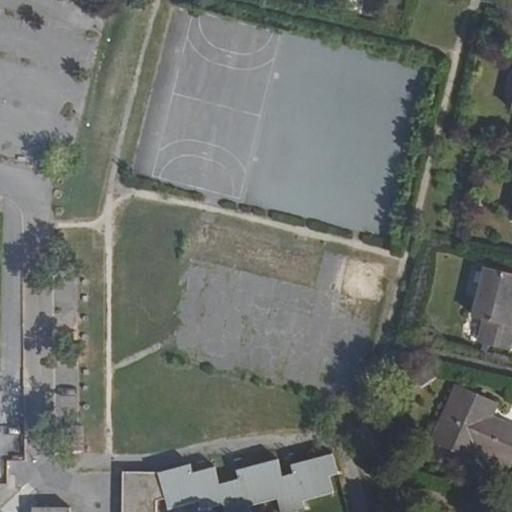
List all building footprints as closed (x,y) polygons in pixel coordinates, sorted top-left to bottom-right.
[(511,323),(508,323),(511,307),(511,272),(486,266),(474,315),(484,318),(478,340),(507,348),(511,330),(511,323)] [(488,422),(491,417),(497,402),(458,385),(433,439),(472,457),(477,447),(511,463),(511,462),(511,426),(498,420),(496,425),(488,422)] [(498,420),(491,417),(488,422),(496,425),(498,420)] [(67,426),(66,447),(79,448),(80,427),(67,426)] [(156,511),(157,498),(164,496),(168,508),(197,500),(201,508),(220,503),(222,511),(248,511),(249,511),(247,504),(274,497),(277,511),(296,511),(307,509),(304,500),(334,492),(330,478),(339,475),(332,450),(287,463),(290,471),(278,474),(273,456),(232,468),(234,477),(216,482),(212,465),(193,470),(191,463),(157,471),(121,472),(120,511),(70,511),(71,506),(32,506),(31,511),(156,511)]
